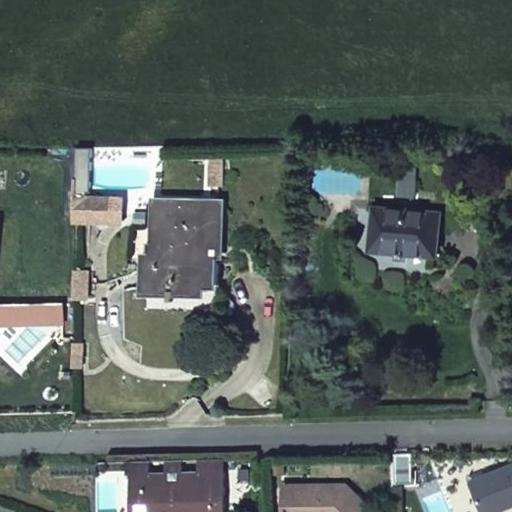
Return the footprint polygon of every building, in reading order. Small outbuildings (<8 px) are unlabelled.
[(91,144),(77,144),(76,218),(121,220),(121,197),(87,196),(87,190),(90,190),(91,144)] [(398,176),(417,177),(418,165),(399,164),(398,176)] [(219,285),(219,259),(220,205),(159,203),(157,243),(149,242),(148,291),(171,291),(170,302),(175,303),(176,292),(201,292),(201,284),(219,285)] [(437,255),(440,213),(377,207),(373,249),(400,251),(399,257),(407,258),(407,252),(437,255)] [(75,270),(75,295),(87,295),(88,270),(75,270)] [(84,346),(74,346),(74,365),(84,366),(84,346)] [(226,469),(226,458),(198,459),(198,470),(226,469)] [(127,461),(125,461),(126,511),(135,511),(135,472),(134,472),(128,472),(127,461)] [(151,461),(127,461),(128,472),(134,472),(135,472),(151,471),(151,461)] [(151,471),(135,472),(135,511),(226,511),(226,469),(198,470),(181,471),(181,464),(167,464),(167,471),(151,471)] [(365,511),(369,508),(345,484),(283,485),(283,511),(365,511)]
